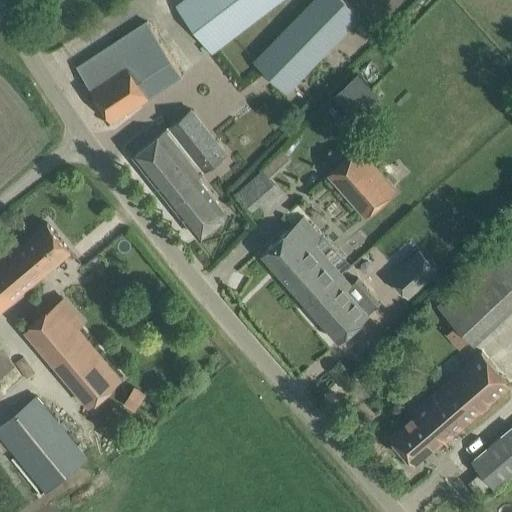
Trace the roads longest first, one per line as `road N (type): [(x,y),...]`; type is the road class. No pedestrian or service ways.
road 1 (unclassified): [(383,511),(86,137)]
road 2 (unclassified): [(86,137),(0,6)]
